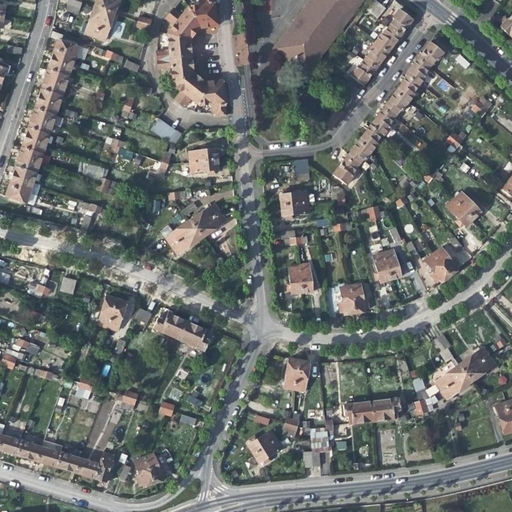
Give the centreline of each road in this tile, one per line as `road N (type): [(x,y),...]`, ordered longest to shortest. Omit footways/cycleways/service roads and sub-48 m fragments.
road 1 (residential): [(256,323),(307,336),(404,324),(461,287),(511,235)]
road 2 (residential): [(0,232),(86,252),(256,323)]
road 3 (residential): [(434,8),(334,142),(238,151)]
road 4 (residential): [(511,460),(437,479),(297,495)]
road 5 (residential): [(256,323),(238,151)]
road 6 (residential): [(238,151),(221,0)]
road 7 (residential): [(205,458),(256,323)]
road 8 (residential): [(41,0),(0,132)]
road 9 (residential): [(0,473),(116,509)]
